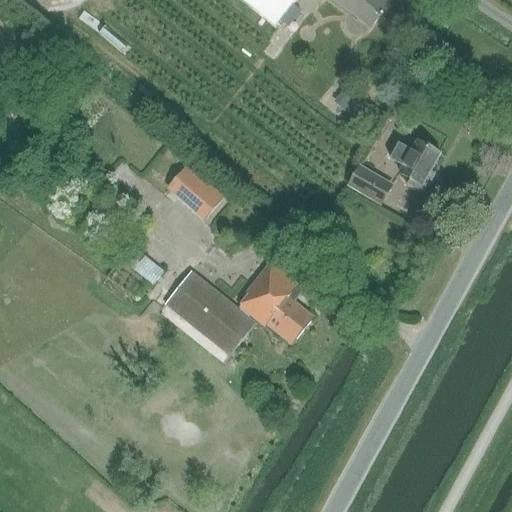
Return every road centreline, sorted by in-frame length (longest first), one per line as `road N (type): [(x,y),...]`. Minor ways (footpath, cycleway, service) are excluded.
road 1 (tertiary): [(332,511),(511,187)]
road 2 (unclassified): [(447,511),(511,393)]
